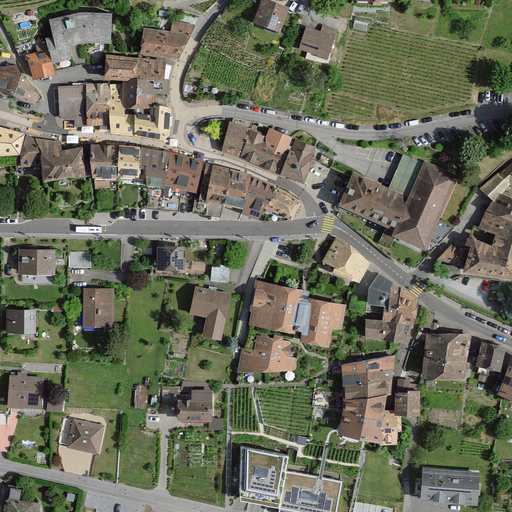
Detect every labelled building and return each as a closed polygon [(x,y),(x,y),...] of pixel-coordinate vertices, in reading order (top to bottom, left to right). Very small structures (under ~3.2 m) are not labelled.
[(281,33),(290,10),(264,0),(255,23),(281,33)] [(84,9),(49,18),(53,34),(46,36),(55,59),(72,57),(68,43),(84,38),(111,41),(114,11),(84,9)] [(190,24),(172,21),(170,31),(145,26),(141,49),(177,55),(190,24)] [(328,57),(335,36),(308,28),(301,48),(328,57)] [(49,50),(29,54),(34,75),(53,71),(49,50)] [(141,74),(142,57),(108,53),(107,77),(125,79),(130,79),(141,74)] [(173,59),(142,57),(141,74),(171,78),(173,59)] [(0,66),(0,91),(35,103),(38,95),(18,64),(0,66)] [(141,91),(141,74),(130,79),(125,79),(125,82),(125,84),(125,105),(135,105),(153,105),(153,92),(141,91)] [(171,78),(141,74),(141,91),(153,92),(169,92),(171,78)] [(125,82),(110,83),(112,122),(113,130),(135,133),(135,105),(125,105),(125,82)] [(110,83),(88,84),(90,124),(112,122),(110,83)] [(86,85),(59,86),(61,117),(76,117),(76,125),(88,125),(86,85)] [(172,106),(156,105),(155,117),(139,115),(137,133),(170,136),(172,106)] [(278,170),(291,137),(271,128),(268,135),(233,121),(223,148),(278,170)] [(0,153),(18,152),(23,134),(0,127),(0,153)] [(86,175),(83,147),(62,150),(61,143),(27,136),(22,166),(43,164),(45,180),(86,175)] [(315,148),(291,137),(278,170),(303,181),(311,159),(315,148)] [(118,145),(94,145),(94,175),(118,175),(118,145)] [(142,146),(122,145),(121,173),(140,174),(142,146)] [(165,184),(169,151),(146,148),(144,163),(151,164),(148,182),(165,184)] [(199,190),(205,160),(175,154),(168,184),(199,190)] [(425,164),(403,155),(389,188),(411,198),(425,164)] [(455,176),(426,162),(425,164),(411,198),(389,188),(366,179),(354,175),(353,178),(342,203),(402,228),(399,235),(425,247),(455,176)] [(226,202),(231,168),(208,164),(202,198),(226,202)] [(495,201),(485,212),(473,254),(443,246),(439,261),(459,267),(458,269),(511,282),(511,197),(503,195),(510,187),(511,187),(511,164),(500,176),(498,174),(482,188),(495,201)] [(251,175),(233,173),(229,203),(247,206),(251,175)] [(250,206),(264,212),(275,186),(260,180),(250,206)] [(293,217),(300,200),(278,190),(270,206),(293,217)] [(370,263),(336,239),(326,260),(359,280),(370,263)] [(160,244),(159,266),(186,267),(187,245),(160,244)] [(20,248),(21,272),(56,271),(56,247),(20,248)] [(70,267),(92,266),(91,251),(69,252),(70,267)] [(229,282),(230,266),(212,265),(211,280),(229,282)] [(394,284),(379,274),(369,286),(369,301),(393,302),(394,284)] [(296,330),(303,289),(259,282),(252,323),(296,330)] [(394,284),(393,302),(392,308),(403,310),(402,319),(413,321),(416,299),(394,284)] [(197,285),(192,312),(209,315),(206,334),(224,337),(233,292),(197,285)] [(85,287),(85,323),(115,323),(114,287),(85,287)] [(344,328),(349,306),(314,299),(306,340),(331,345),(335,326),(344,328)] [(403,310),(392,308),(387,308),(386,317),(368,316),(368,335),(408,339),(413,321),(402,319),(403,310)] [(7,309),(7,330),(38,330),(38,309),(7,309)] [(466,338),(428,334),(424,370),(462,374),(466,338)] [(289,342),(259,338),(257,352),(243,350),(241,367),(293,375),(295,360),(287,359),(289,342)] [(502,349),(479,345),(476,362),(499,366),(502,349)] [(392,365),(391,356),(365,357),(365,366),(392,365)] [(511,358),(498,394),(511,400),(511,358)] [(357,381),(356,366),(346,367),(348,382),(357,381)] [(389,376),(389,368),(357,369),(358,379),(389,376)] [(10,375),(9,407),(43,408),(45,377),(10,375)] [(388,389),(388,379),(350,384),(344,396),(388,389)] [(215,399),(214,399),(214,389),(193,389),(193,399),(180,399),(180,420),(215,420),(215,399)] [(383,392),(342,398),(342,407),(379,414),(383,392)] [(419,392),(397,392),(397,412),(419,412),(419,392)] [(48,399),(48,411),(64,411),(64,400),(48,399)] [(379,416),(340,408),(335,430),(375,438),(379,416)] [(394,409),(380,409),(380,441),(393,441),(394,409)] [(72,418),(66,447),(99,454),(105,425),(72,418)] [(241,500),(279,508),(286,472),(288,457),(241,448),(241,500)] [(480,471),(425,467),(423,500),(478,504),(480,471)] [(336,511),(342,483),(286,472),(279,508),(278,511),(336,511)] [(8,497),(3,496),(1,511),(39,511),(41,500),(22,498),(23,486),(9,485),(8,497)]
